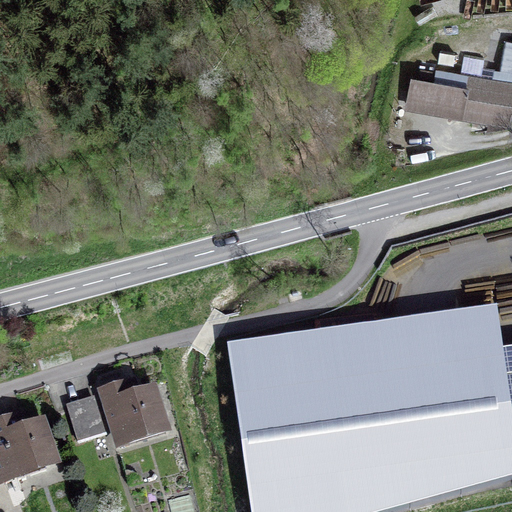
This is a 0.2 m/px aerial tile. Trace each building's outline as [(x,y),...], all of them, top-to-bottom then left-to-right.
[(511,118),(511,85),(511,88),(412,69),(403,114),(507,134),(510,118),(511,118)] [(103,393),(120,448),(166,434),(163,426),(164,426),(154,393),(131,400),(126,386),(103,393)] [(78,442),(105,434),(94,401),(68,409),(78,442)] [(54,458),(42,425),(20,433),(15,419),(0,424),(0,477),(3,476),(6,484),(26,477),(23,469),(54,458)] [(193,511),(189,495),(169,500),(171,511),(193,511)]
